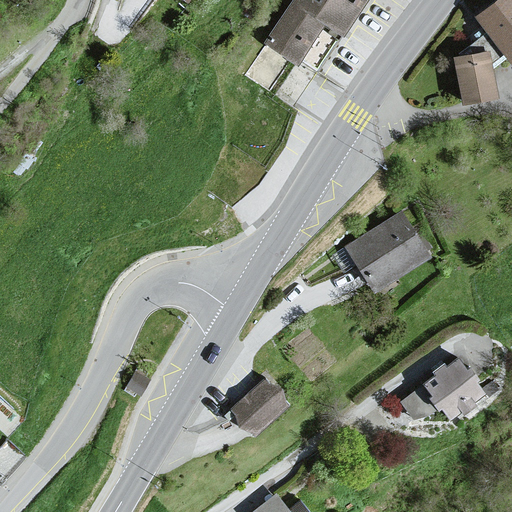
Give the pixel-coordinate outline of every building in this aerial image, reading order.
[(290,0),(264,37),(317,67),(341,32),(362,0),(290,0)] [(511,0),(504,0),(486,14),(511,48),(511,0)] [(511,98),(511,87),(500,44),(463,55),(478,108),(511,98)] [(440,258),(408,207),(354,241),(386,291),(440,258)] [(486,385),(459,354),(422,385),(450,417),(486,385)] [(267,380),(264,376),(231,407),(233,410),(238,423),(251,428),(254,432),(287,402),(284,398),(280,384),(267,380)] [(310,511),(299,498),(288,507),(274,490),(248,511),(310,511)]
